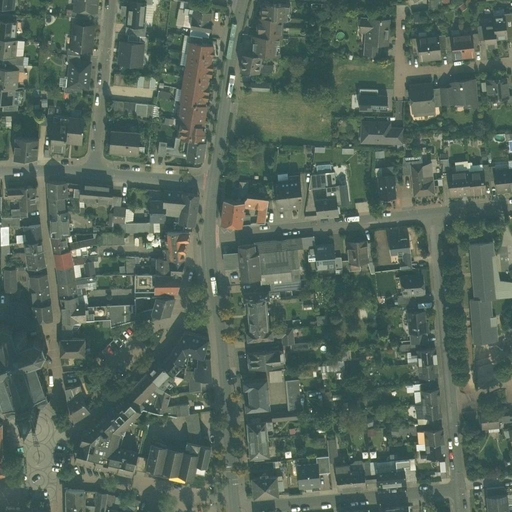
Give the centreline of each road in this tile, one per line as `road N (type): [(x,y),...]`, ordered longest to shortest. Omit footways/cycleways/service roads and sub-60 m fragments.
road 1 (residential): [(458,488),(432,212)]
road 2 (residential): [(208,236),(432,212)]
road 3 (residential): [(458,488),(234,504)]
road 4 (secondary): [(234,504),(218,315)]
road 5 (secondary): [(214,183),(243,0)]
road 6 (residential): [(96,175),(112,0)]
road 7 (residential): [(59,433),(118,391),(164,345),(176,319)]
road 8 (residential): [(41,170),(59,324)]
road 9 (residential): [(181,494),(47,471)]
